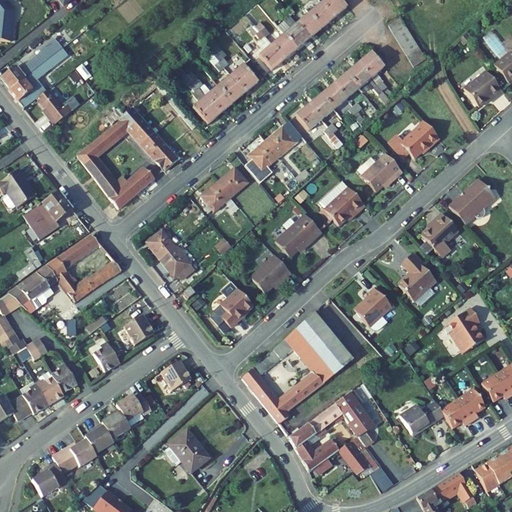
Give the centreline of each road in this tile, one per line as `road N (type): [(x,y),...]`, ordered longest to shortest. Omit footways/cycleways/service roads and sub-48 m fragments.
road 1 (residential): [(493,132),(218,371)]
road 2 (residential): [(110,238),(384,8)]
road 3 (residential): [(6,494),(26,449),(187,333)]
road 4 (residential): [(310,511),(284,455),(218,371)]
road 5 (tertiary): [(365,511),(511,427)]
road 6 (residential): [(110,238),(32,140)]
road 7 (residential): [(187,333),(110,238)]
